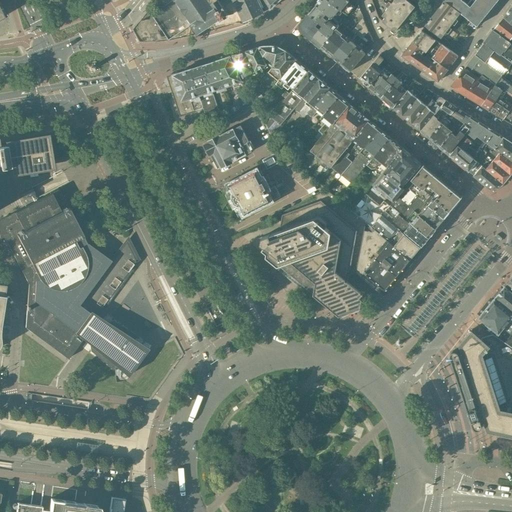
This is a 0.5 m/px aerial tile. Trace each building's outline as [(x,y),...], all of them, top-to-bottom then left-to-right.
[(171,0),(152,14),(152,15),(149,20),(142,20),(137,31),(144,41),(155,39),(158,33),(160,33),(162,29),(169,39),(193,24),(198,32),(213,23),(215,26),(225,24),(225,25),(243,20),(244,21),(264,11),(258,0),(171,0)] [(266,0),(261,0),(259,1),(264,11),(270,8),(271,7),(266,0)] [(328,0),(319,0),(316,4),(327,13),(333,18),(337,12),(339,13),(341,10),(328,0)] [(328,0),(341,10),(347,15),(355,6),(348,0),(328,0)] [(385,18),(382,21),(395,31),(416,6),(408,0),(399,0),(398,0),(394,0),(381,16),(385,18)] [(444,0),(426,24),(425,25),(441,38),(442,36),(451,24),(461,12),(444,0)] [(444,0),(461,12),(470,19),(476,24),(477,26),(478,24),(482,20),(498,0),(444,0)] [(316,4),(309,13),(323,24),(328,19),(325,17),(327,13),(316,4)] [(494,31),(484,43),(494,50),(511,62),(511,5),(504,16),(511,22),(511,44),(511,45),(510,44),(494,31)] [(309,13),(301,24),(301,30),(302,31),(311,39),(323,24),(309,13)] [(498,24),(494,31),(510,44),(511,41),(511,22),(504,16),(498,24)] [(323,24),(311,39),(321,47),(336,29),(339,26),(337,24),(329,17),(328,19),(323,24)] [(351,31),(331,55),(341,64),(362,38),(368,31),(366,24),(363,18),(357,24),(351,31)] [(425,25),(422,30),(435,39),(438,41),(441,38),(425,25)] [(336,29),(321,47),(331,55),(351,31),(346,27),(341,32),(336,29)] [(418,35),(413,41),(424,50),(426,51),(435,39),(422,30),(418,35)] [(362,38),(341,64),(351,72),(365,54),(374,42),(372,40),(370,42),(368,40),(367,42),(362,38)] [(404,54),(402,56),(414,64),(421,54),(424,50),(413,41),(404,53),(404,54)] [(484,43),(475,55),(479,58),(485,63),(501,75),(511,62),(494,50),(484,43)] [(430,53),(429,54),(432,56),(435,59),(448,68),(458,55),(444,45),(442,44),(433,55),(430,53)] [(261,47),(259,47),(262,58),(266,57),(270,60),(268,64),(270,70),(286,51),(284,49),(282,48),(280,48),(278,47),(276,46),(274,46),(272,46),(270,45),(268,46),(265,46),(263,46),(261,47)] [(246,51),(259,80),(267,70),(262,58),(259,47),(246,51)] [(258,82),(259,80),(246,51),(233,56),(242,74),(250,91),(260,86),(258,82)] [(296,59),(286,51),(270,70),(268,72),(278,81),(296,59)] [(365,54),(351,72),(359,79),(374,61),(365,54)] [(421,54),(414,64),(420,68),(427,58),(421,54)] [(379,55),(360,78),(363,80),(362,81),(369,86),(382,70),(378,66),(383,59),(379,55)] [(475,55),(469,62),(473,65),(479,58),(475,55)] [(242,81),(230,56),(217,61),(226,86),(242,81)] [(427,58),(420,68),(423,70),(426,72),(432,63),(427,58)] [(469,62),(467,65),(495,85),(491,92),(482,105),(483,106),(487,109),(489,110),(498,97),(504,101),(505,101),(511,106),(505,119),(511,123),(511,82),(501,75),(485,63),(479,58),(473,65),(469,62)] [(293,89),(309,70),(296,59),(278,81),(289,89),(291,87),(293,89)] [(432,63),(426,72),(438,81),(448,68),(435,59),(432,63)] [(217,61),(216,61),(204,65),(212,91),(226,86),(217,61)] [(382,70),(369,86),(381,97),(396,79),(391,76),(397,68),(389,62),(382,70)] [(511,62),(501,75),(511,82),(511,62)] [(204,65),(191,69),(200,95),(204,108),(208,119),(210,125),(221,119),(212,91),(204,65)] [(465,68),(450,86),(451,87),(467,97),(476,81),(479,78),(465,68)] [(191,69),(168,76),(181,115),(196,110),(203,108),(204,108),(200,95),(191,69)] [(285,120),(294,109),(319,79),(309,70),(293,89),(289,94),(286,98),(274,112),(285,120)] [(396,79),(381,97),(393,107),(409,88),(402,83),(408,75),(402,72),(396,79)] [(314,106),(329,87),(319,79),(294,109),(299,113),(309,101),(314,106)] [(409,88),(393,107),(402,114),(417,97),(425,86),(416,80),(409,88)] [(476,81),(467,97),(475,101),(484,87),(476,81)] [(315,114),(320,118),(339,95),(329,87),(314,106),(308,113),(313,117),(315,114)] [(484,87),(475,101),(482,105),(491,92),(484,87)] [(324,135),(349,104),(339,95),(320,118),(326,123),(319,132),(324,135)] [(426,105),(412,122),(420,129),(435,113),(436,111),(446,100),(441,96),(430,108),(426,105)] [(417,97),(402,114),(403,115),(412,122),(426,105),(417,97)] [(498,97),(489,110),(496,114),(505,119),(511,106),(505,101),(504,101),(498,97)] [(436,111),(435,113),(443,120),(445,118),(449,112),(455,106),(449,102),(446,100),(436,111)] [(369,120),(349,104),(324,135),(310,151),(330,168),(369,120)] [(455,106),(449,112),(461,120),(466,113),(455,106)] [(443,120),(429,137),(430,137),(440,146),(452,131),(461,120),(449,112),(445,118),(443,120)] [(435,113),(420,129),(429,137),(443,120),(435,113)] [(466,113),(461,120),(470,127),(465,132),(467,134),(468,132),(475,137),(477,135),(500,151),(511,159),(511,141),(509,140),(476,119),(466,113)] [(210,125),(208,119),(197,124),(200,130),(210,125)] [(354,148),(359,152),(379,128),(369,120),(330,168),(340,176),(351,162),(346,158),(354,148)] [(452,131),(440,146),(441,146),(440,146),(448,153),(456,143),(464,134),(465,132),(470,127),(461,120),(452,131)] [(252,151),(239,126),(205,144),(211,155),(212,154),(219,169),(233,161),(252,151)] [(368,160),(372,155),(375,156),(390,137),(379,128),(359,152),(368,160)] [(320,132),(315,138),(318,141),(323,135),(320,132)] [(458,144),(450,154),(471,172),(479,163),(477,160),(474,158),(481,149),(472,141),(464,134),(456,143),(458,144)] [(46,135),(0,142),(0,167),(9,166),(9,170),(50,164),(46,135)] [(371,169),(379,160),(386,166),(402,147),(390,137),(375,156),(367,165),(371,169)] [(411,155),(402,147),(386,166),(372,184),(393,202),(397,197),(404,188),(400,185),(401,184),(400,184),(405,178),(407,180),(420,163),(411,155)] [(487,148),(484,151),(511,174),(511,172),(511,159),(500,151),(496,156),(491,151),(487,148)] [(483,150),(479,155),(489,163),(485,167),(503,183),(511,174),(484,151),(483,150)] [(280,162),(275,154),(262,161),(267,169),(280,162)] [(0,216),(69,182),(63,171),(56,175),(52,176),(50,164),(9,170),(9,166),(0,167),(0,216)] [(433,198),(435,200),(449,211),(459,199),(458,194),(423,165),(411,180),(424,190),(433,198)] [(482,165),(474,174),(475,175),(474,175),(478,178),(487,186),(488,186),(489,187),(490,187),(491,187),(492,188),(493,188),(494,188),(495,188),(496,188),(497,187),(498,187),(499,187),(500,186),(501,185),(502,185),(502,184),(503,183),(485,167),(482,165)] [(279,197),(275,188),(269,177),(266,178),(265,176),(261,178),(258,172),(257,170),(256,171),(229,185),(234,195),(233,195),(232,198),(235,204),(238,206),(240,205),(244,215),(272,201),(279,197)] [(411,180),(405,186),(409,190),(414,194),(416,195),(427,204),(444,218),(449,211),(435,200),(433,198),(424,190),(411,180)] [(0,219),(0,238),(0,240),(5,238),(28,284),(25,326),(68,358),(82,339),(128,375),(148,348),(99,316),(130,273),(87,242),(86,243),(81,235),(82,234),(59,189),(0,219)] [(436,228),(444,218),(427,204),(416,195),(408,205),(419,214),(436,228)] [(429,236),(436,228),(419,214),(408,205),(397,197),(393,202),(390,205),(408,220),(411,222),(429,236)] [(360,297),(363,293),(349,280),(350,275),(357,229),(321,199),(282,214),(281,225),(280,230),(263,236),(262,242),(265,245),(263,248),(268,252),(267,259),(282,271),(286,270),(287,270),(289,270),(291,271),(292,270),(305,281),(343,313),(360,307),(362,299),(360,297)] [(386,239),(410,259),(420,247),(405,234),(381,216),(372,227),(374,229),(386,239)] [(429,236),(411,222),(404,231),(421,245),(429,236)] [(410,259),(386,239),(374,229),(371,231),(363,230),(356,273),(379,292),(383,287),(386,290),(397,275),(410,259)] [(511,291),(505,286),(494,298),(511,312),(511,291)] [(511,312),(494,298),(479,317),(498,333),(496,336),(511,347),(511,312)] [(216,322),(226,317),(218,303),(208,308),(216,322)] [(414,331),(420,324),(416,320),(409,328),(414,331)] [(450,354),(450,355),(451,356),(473,425),(473,426),(474,427),(475,428),(476,429),(477,429),(478,429),(479,429),(480,428),(481,428),(481,427),(482,426),(482,425),(482,424),(482,423),(482,422),(484,422),(487,431),(511,436),(511,347),(496,336),(494,334),(482,338),(473,329),(459,344),(462,353),(459,353),(459,352),(458,351),(457,351),(457,350),(456,350),(455,350),(454,350),(453,350),(452,351),(451,351),(451,352),(451,353),(450,354)] [(446,372),(450,371),(443,350),(438,352),(446,372)] [(0,461),(12,463),(13,464),(139,482),(140,476),(141,473),(148,427),(148,424),(77,414),(74,410),(71,407),(71,406),(63,398),(32,393),(27,392),(21,392),(9,390),(4,389),(0,388),(0,461)] [(18,502),(16,511),(123,511),(123,510),(125,499),(111,496),(109,511),(101,511),(99,505),(84,503),(51,498),(49,510),(42,509),(42,506),(18,502)]
